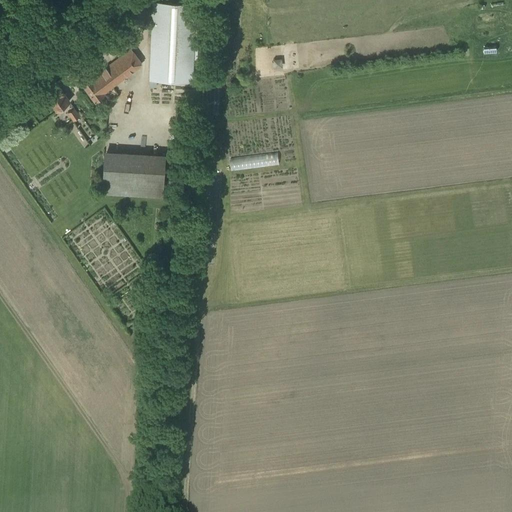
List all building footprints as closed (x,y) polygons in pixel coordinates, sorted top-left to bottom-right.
[(149,80),(193,82),(196,4),(153,2),(149,80)] [(83,85),(95,101),(104,95),(103,93),(141,64),(130,49),(83,85)] [(275,58),(275,65),(284,65),(284,57),(275,58)] [(43,91),(57,110),(69,101),(56,82),(43,91)] [(67,112),(73,121),(80,116),(74,107),(67,112)] [(232,170),(281,164),(279,152),(231,157),(232,170)] [(104,156),(102,191),(162,195),(164,160),(104,156)]
